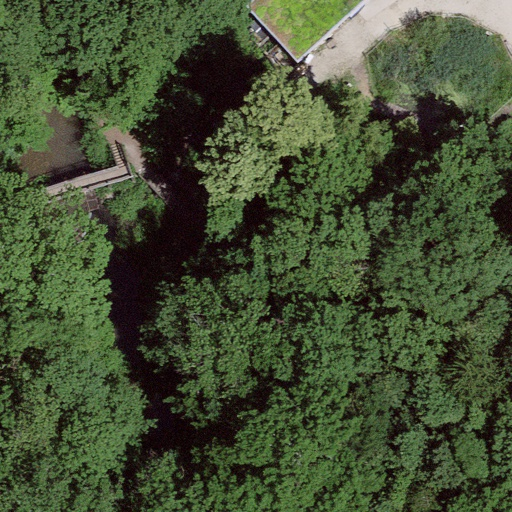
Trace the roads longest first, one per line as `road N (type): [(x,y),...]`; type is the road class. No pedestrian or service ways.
road 1 (track): [(0,343),(297,284)]
road 2 (track): [(161,511),(131,471),(73,329)]
